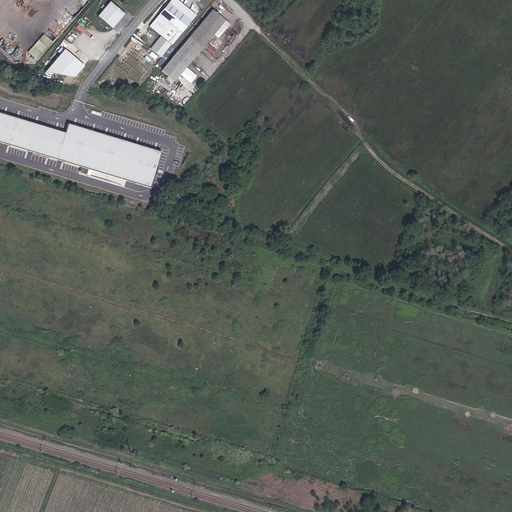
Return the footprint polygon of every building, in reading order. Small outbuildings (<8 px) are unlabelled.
[(125,14),(110,0),(97,15),(112,28),(125,14)] [(172,45),(191,21),(169,2),(159,15),(169,23),(160,35),(172,45)] [(225,20),(212,10),(161,71),(174,82),(225,20)] [(149,26),(160,35),(169,23),(159,15),(149,26)] [(230,24),(225,20),(213,34),(218,38),(230,24)] [(29,52),(37,59),(54,42),(45,34),(29,52)] [(160,37),(150,48),(160,56),(170,45),(160,37)] [(206,44),(204,47),(212,54),(215,51),(206,44)] [(83,67),(64,50),(45,72),(74,77),(83,67)] [(121,65),(117,69),(122,74),(126,69),(121,65)] [(0,141),(151,187),(162,152),(70,124),(67,132),(0,111),(0,141)]
